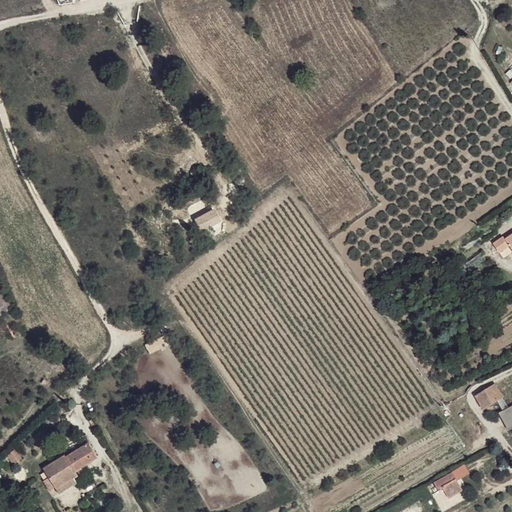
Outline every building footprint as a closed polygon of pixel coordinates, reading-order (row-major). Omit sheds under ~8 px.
[(213,212),(199,220),(203,227),(217,220),(213,212)] [(511,233),(505,238),(503,236),(494,243),(499,251),(509,245),(511,248),(511,233)] [(0,288),(0,314),(11,308),(0,288)] [(503,399),(495,384),(486,390),(493,403),(498,401),(503,399)] [(493,403),(486,390),(476,395),(484,409),(493,403)] [(509,407),(503,399),(498,401),(503,411),(509,407)] [(511,413),(509,407),(503,411),(508,420),(511,418),(511,413)] [(86,448),(82,450),(88,460),(92,457),(86,448)] [(66,458),(64,455),(42,469),(48,478),(43,481),(48,491),(54,488),(54,490),(72,478),(76,477),(73,471),(89,462),(88,460),(82,450),(81,449),(66,458)] [(438,490),(443,488),(449,499),(451,498),(461,492),(463,491),(453,473),(435,483),(438,490)] [(75,483),(72,478),(54,490),(58,495),(75,483)]
